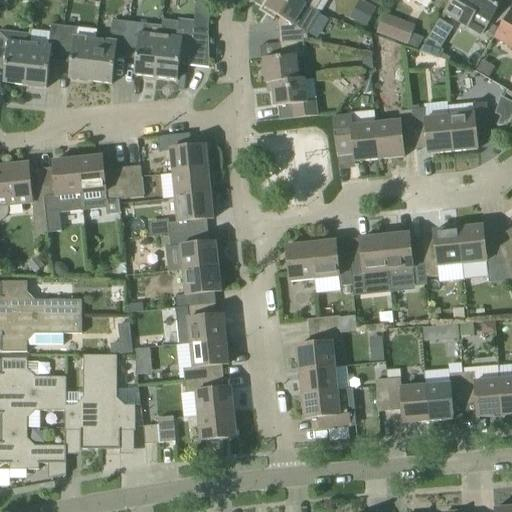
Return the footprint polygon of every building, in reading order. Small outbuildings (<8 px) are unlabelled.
[(178,21),(178,28),(162,26),(162,27),(156,79),(178,81),(180,58),(191,59),(193,35),(209,37),(209,18),(213,1),(207,0),(196,0),(193,23),(178,21)] [(277,23),(280,44),(304,42),(308,43),(307,34),(320,14),(316,11),(306,5),(306,6),(295,0),(270,0),(265,9),(280,18),(277,23)] [(322,0),(295,0),(306,6),(306,5),(316,11),(322,0)] [(483,33),(489,23),(502,0),(451,0),(443,13),(467,28),(469,25),(483,33)] [(350,20),(367,25),(373,6),(355,1),(350,20)] [(494,38),(511,49),(511,8),(511,9),(494,38)] [(384,14),(376,33),(407,45),(415,26),(384,14)] [(439,20),(426,42),(420,53),(440,58),(444,51),(441,50),(454,28),(439,20)] [(116,51),(126,52),(130,23),(112,21),(109,42),(95,41),(90,82),(112,85),(116,51)] [(134,76),(156,79),(162,27),(130,23),(126,52),(137,53),(134,76)] [(51,55),(61,56),(65,27),(51,26),(49,47),(30,45),(25,87),(47,89),(51,55)] [(90,82),(95,41),(97,31),(78,29),(65,27),(61,56),(71,57),(69,80),(90,82)] [(25,87),(30,45),(31,36),(0,32),(0,67),(5,68),(3,84),(25,87)] [(266,85),(272,84),(299,81),(296,58),(305,57),(304,42),(280,44),(281,58),(263,60),(266,85)] [(371,55),(360,56),(361,69),(372,68),(371,55)] [(305,80),(299,81),(272,84),(274,108),(278,107),(280,121),(317,117),(316,103),(307,103),(305,80)] [(498,127),(509,127),(511,121),(511,102),(502,98),(496,115),(502,118),(498,127)] [(474,114),(449,117),(453,153),(478,150),(476,137),(489,135),(486,104),(473,105),(474,114)] [(428,156),(453,153),(449,117),(425,120),(424,110),(411,111),(415,143),(427,142),(428,156)] [(415,143),(411,111),(399,113),(400,122),(376,125),(379,161),(404,158),(403,144),(415,143)] [(351,117),(333,119),(338,167),(339,167),(338,159),(354,157),(355,163),(379,161),(376,125),(352,127),(351,117)] [(170,150),(173,175),(208,171),(206,147),(170,150)] [(119,201),(116,170),(104,171),(102,157),(78,160),(81,196),(83,212),(84,212),(84,210),(108,207),(108,202),(119,201)] [(81,196),(78,160),(53,162),(54,176),(42,177),(45,209),(58,208),(57,198),(81,196)] [(8,206),(22,205),(32,204),(35,235),(48,234),(45,209),(42,177),(30,178),(29,165),(0,167),(0,222),(2,221),(4,220),(6,219),(7,217),(8,216),(8,214),(9,212),(8,206)] [(128,168),(131,199),(144,198),(141,167),(128,168)] [(131,199),(128,168),(116,170),(119,201),(131,199)] [(175,199),(211,195),(208,171),(173,175),(175,199)] [(168,224),(169,236),(201,233),(200,221),(214,220),(211,195),(175,199),(178,223),(168,224)] [(483,227),(458,229),(462,265),(486,263),(488,284),(511,281),(502,255),(486,256),(483,227)] [(462,265),(458,229),(433,232),(435,245),(423,247),(426,279),(438,277),(437,268),(462,265)] [(511,247),(502,255),(511,281),(511,280),(511,231),(508,235),(511,241),(511,247)] [(202,245),(201,233),(169,236),(171,249),(180,248),(183,272),(219,268),(216,243),(202,245)] [(384,237),(388,273),(390,288),(426,284),(426,279),(423,247),(411,248),(409,234),(384,237)] [(388,273),(384,237),(360,240),(361,253),(349,254),(352,286),(365,285),(364,275),(388,273)] [(311,245),(315,281),(339,278),(340,288),(352,286),(349,254),(337,256),(335,242),(311,245)] [(315,281),(311,245),(286,247),(290,283),(315,281)] [(221,293),(219,268),(183,272),(185,296),(176,297),(177,309),(209,306),(208,294),(221,293)] [(0,297),(0,317),(82,318),(82,301),(35,301),(27,293),(27,283),(2,283),(2,298),(0,297)] [(209,306),(177,309),(169,310),(169,318),(178,318),(178,321),(188,320),(190,345),(226,341),(224,316),(210,318),(209,306)] [(82,318),(0,317),(0,337),(2,338),(2,353),(27,353),(27,342),(35,335),(82,335),(82,318)] [(308,321),(309,333),(341,330),(339,318),(308,321)] [(120,343),(110,344),(111,355),(132,353),(129,324),(118,325),(120,343)] [(297,347),(299,371),(335,367),(335,365),(345,364),(342,343),(341,330),(309,333),(310,345),(297,347)] [(229,365),(226,341),(190,345),(193,369),(183,370),(185,382),(216,379),(215,367),(229,365)] [(135,352),(136,360),(151,359),(150,351),(135,352)] [(80,451),(100,451),(100,356),(83,356),(83,399),(76,406),(66,406),(66,429),(66,432),(80,432),(80,451)] [(117,356),(100,356),(100,451),(120,451),(120,432),(134,432),(135,432),(135,406),(125,406),(117,399),(117,356)] [(0,394),(66,395),(66,378),(35,378),(27,371),(27,360),(2,360),(2,375),(0,375),(0,394)] [(299,371),(302,396),(338,392),(335,367),(299,371)] [(387,372),(387,380),(388,380),(390,412),(403,411),(404,425),(428,423),(425,387),(401,389),(400,379),(400,371),(387,372)] [(477,419),(502,417),(499,381),(475,383),(474,373),(462,374),(464,406),(476,405),(477,419)] [(452,407),(464,406),(462,374),(449,375),(450,385),(425,387),(428,423),(453,421),(452,407)] [(218,390),(216,379),(185,382),(186,394),(195,393),(198,417),(234,414),(231,389),(218,390)] [(511,379),(499,381),(502,417),(511,415),(511,379)] [(378,413),(390,412),(388,380),(387,380),(375,381),(378,413)] [(353,390),(338,392),(302,396),(304,420),(318,419),(319,430),(313,431),(313,432),(351,428),(350,415),(355,415),(353,390)] [(2,429),(27,429),(27,419),(35,412),(65,412),(65,429),(66,429),(66,406),(66,395),(0,394),(0,414),(2,415),(2,429)] [(234,414),(198,417),(200,442),(206,441),(208,457),(220,456),(218,440),(236,438),(234,414)] [(175,443),(173,418),(158,419),(158,426),(159,444),(175,443)] [(158,426),(144,427),(145,446),(159,444),(158,426)] [(66,429),(65,429),(65,447),(35,447),(27,439),(27,429),(2,429),(2,444),(0,443),(0,464),(10,464),(10,469),(10,471),(39,471),(39,469),(38,469),(38,465),(48,464),(48,479),(66,476),(66,447),(66,432),(66,429)]
